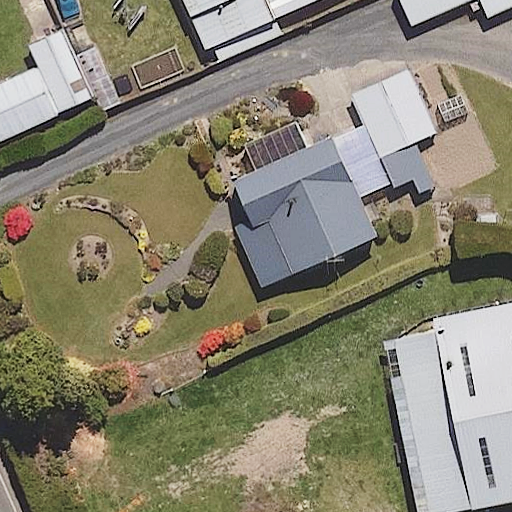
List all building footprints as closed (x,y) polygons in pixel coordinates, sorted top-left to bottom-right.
[(183,0),(213,63),(277,33),(270,17),(308,0),(183,0)] [(511,3),(511,0),(401,0),(410,22),(463,0),(477,0),(484,15),(511,3)] [(0,138),(92,95),(60,27),(28,42),(39,65),(0,82),(0,138)] [(332,136),(358,198),(411,175),(418,191),(433,185),(414,140),(435,131),(410,70),(352,94),(364,123),(332,136)] [(358,198),(332,136),(228,180),(246,222),(237,225),(261,283),(374,235),(358,198)] [(511,288),(446,300),(479,489),(511,482),(511,288)]
